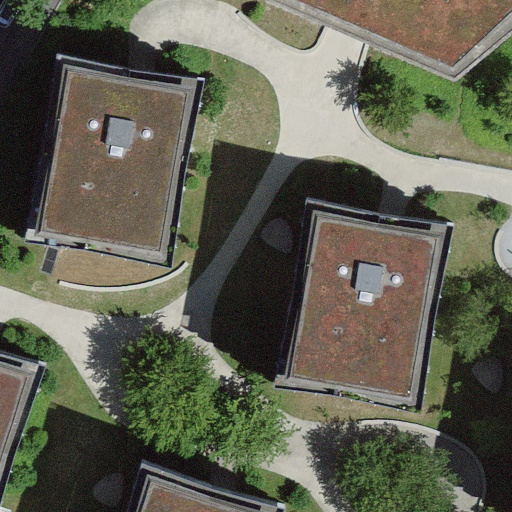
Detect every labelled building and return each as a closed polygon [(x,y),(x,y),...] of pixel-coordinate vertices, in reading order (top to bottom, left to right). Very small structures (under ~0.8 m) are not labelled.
[(511,0),(269,0),(327,25),(348,34),(371,44),(455,81),(511,33),(511,0)] [(130,65),(57,52),(23,242),(172,268),(206,78),(154,69),(149,68),(130,65)] [(380,211),(306,199),(274,388),(423,413),(455,224),(402,215),(393,213),(380,211)] [(0,510),(47,364),(0,349),(0,510)] [(209,480),(142,459),(125,511),(283,511),(286,505),(237,489),(225,485),(209,480)]
